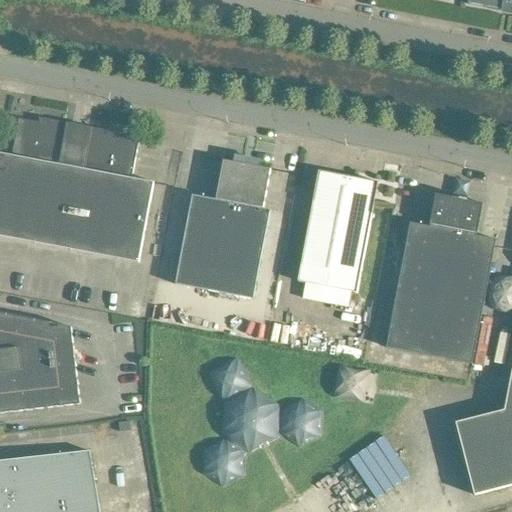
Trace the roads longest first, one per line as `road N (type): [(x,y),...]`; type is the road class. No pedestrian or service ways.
road 1 (unclassified): [(0,66),(511,166)]
road 2 (unclassified): [(511,55),(221,0)]
